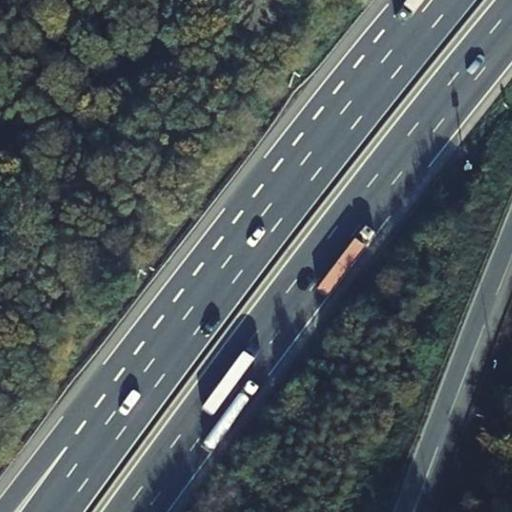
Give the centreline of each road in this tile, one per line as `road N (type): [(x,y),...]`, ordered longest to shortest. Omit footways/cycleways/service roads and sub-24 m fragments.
road 1 (motorway): [(134,511),(511,17)]
road 2 (motorway): [(437,0),(87,448)]
road 3 (motorway): [(405,511),(511,233)]
